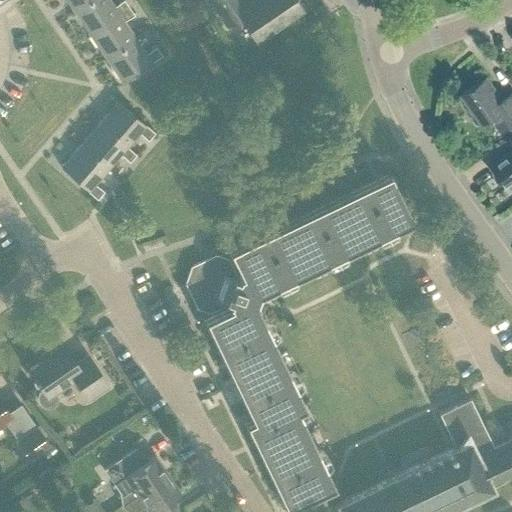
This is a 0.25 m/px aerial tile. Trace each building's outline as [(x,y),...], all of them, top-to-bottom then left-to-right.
[(66,0),(72,9),(85,0),(66,0)] [(109,0),(85,0),(72,9),(89,33),(128,6),(123,0),(120,0),(113,5),(109,0)] [(256,42),(302,10),(295,0),(209,0),(226,24),(238,16),(256,42)] [(128,6),(89,33),(105,57),(134,37),(123,21),(133,14),(128,6)] [(134,37),(105,57),(121,81),(150,61),(150,62),(161,54),(155,46),(145,52),(134,37)] [(509,125),(511,122),(511,89),(502,97),(486,75),(461,92),(482,122),(498,110),(509,125)] [(118,101),(99,123),(134,154),(135,153),(126,145),(138,132),(147,139),(154,132),(144,123),(144,124),(118,101)] [(99,123),(80,145),(106,168),(119,153),(128,161),(134,154),(99,123)] [(511,134),(508,137),(511,141),(511,147),(505,153),(506,154),(492,164),(497,172),(495,173),(503,184),(504,182),(505,183),(511,177),(511,134)] [(106,168),(80,145),(60,167),(87,189),(86,190),(96,198),(103,190),(94,182),(106,168)] [(350,196),(351,198),(327,209),(326,208),(299,220),(300,222),(276,234),(275,232),(249,244),(250,246),(237,253),(245,271),(236,275),(228,257),(214,252),(213,253),(216,254),(191,266),(185,282),(197,306),(195,306),(194,307),(208,312),(227,303),(231,312),(213,321),(219,334),(217,335),(229,361),(231,361),(243,385),(241,386),(253,412),(255,412),(260,422),(252,426),(259,440),(261,440),(272,464),(271,465),(283,491),(285,490),(291,504),(332,484),(295,409),(302,405),(253,302),(256,293),(410,219),(390,179),(377,185),(376,183),(350,196)] [(86,400),(108,386),(87,355),(75,363),(60,341),(39,356),(41,360),(28,370),(41,390),(39,393),(38,398),(40,402),(43,405),(48,406),(52,404),(55,401),(56,396),(54,392),(72,379),(86,400)] [(511,437),(492,447),(469,398),(469,397),(469,396),(437,411),(438,413),(439,412),(455,445),(335,503),(339,511),(439,511),(488,489),(487,487),(489,486),(488,484),(511,472),(511,437)] [(17,440),(36,427),(19,402),(5,412),(0,404),(0,424),(4,421),(17,440)] [(36,427),(17,440),(16,441),(27,457),(47,443),(36,427)] [(153,454),(143,461),(134,448),(104,469),(118,490),(120,505),(136,494),(166,473),(153,454)] [(166,473),(136,494),(120,505),(121,505),(122,507),(130,511),(131,511),(133,511),(175,511),(178,511),(169,499),(179,492),(166,473)] [(84,504),(89,511),(100,511),(103,510),(94,497),(84,504)]
